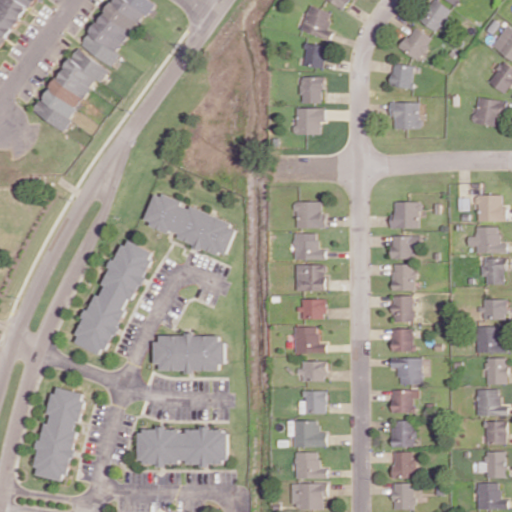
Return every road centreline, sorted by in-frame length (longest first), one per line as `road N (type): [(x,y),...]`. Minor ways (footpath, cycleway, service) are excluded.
road 1 (residential): [(361,511),(362,60),(395,0)]
road 2 (tertiary): [(0,380),(74,221),(231,0)]
road 3 (residential): [(184,269),(109,421),(91,511)]
road 4 (residential): [(232,511),(232,503),(92,507),(0,498)]
road 5 (residential): [(511,161),(283,168)]
road 6 (residential): [(13,341),(147,393),(220,399)]
